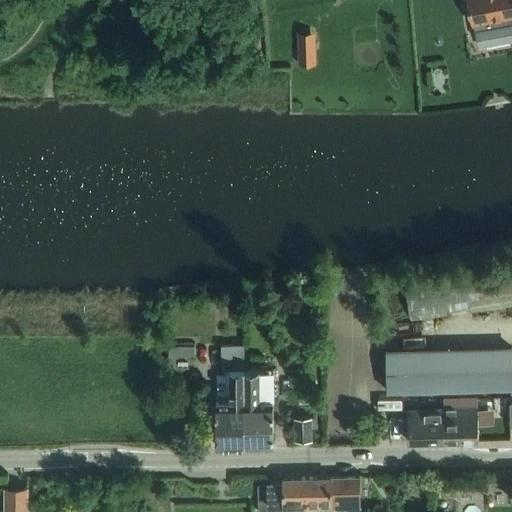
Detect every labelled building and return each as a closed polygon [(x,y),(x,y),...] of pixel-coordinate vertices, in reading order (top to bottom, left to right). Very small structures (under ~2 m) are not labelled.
[(511,0),(462,0),(464,11),(467,13),(471,12),(477,37),(511,30),(511,0)] [(315,47),(299,47),(300,61),(316,61),(315,47)] [(511,263),(406,281),(412,321),(511,305),(511,263)] [(239,337),(260,335),(259,322),(238,323),(239,337)] [(245,444),(245,367),(245,344),(222,344),(222,367),(230,367),(231,393),(215,393),(216,445),(245,444)] [(267,375),(282,371),(276,344),(260,348),(267,375)] [(194,345),(168,345),(168,356),(194,355),(194,345)] [(511,345),(387,347),(388,389),(511,387),(511,345)] [(245,367),(245,444),(273,444),(272,391),(260,391),(259,366),(245,367)] [(443,401),(443,439),(478,438),(477,400),(443,401)] [(408,440),(443,439),(443,401),(407,402),(408,440)] [(309,436),(309,413),(294,413),(295,436),(309,436)] [(403,437),(403,417),(389,418),(389,438),(403,437)] [(23,464),(23,479),(34,479),(34,492),(50,492),(50,464),(23,464)] [(4,467),(3,482),(18,482),(19,468),(4,467)] [(314,475),(314,503),(360,501),(359,496),(359,477),(359,474),(314,475)] [(261,488),(257,492),(258,511),(259,511),(280,511),(283,509),(283,503),(314,503),(314,475),(282,475),(282,480),(268,480),(269,488),(261,488)] [(368,477),(359,477),(359,496),(369,496),(368,477)] [(403,501),(419,502),(420,486),(404,485),(403,501)] [(28,511),(28,506),(27,486),(5,486),(5,503),(6,511),(28,511)]
